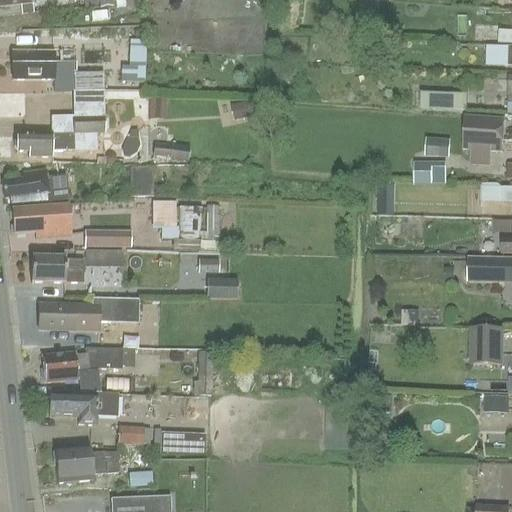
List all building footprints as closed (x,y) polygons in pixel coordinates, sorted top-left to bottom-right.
[(0,0),(0,9),(34,5),(33,0),(0,0)] [(99,0),(101,10),(114,8),(112,0),(99,0)] [(511,32),(500,32),(499,45),(511,45),(511,32)] [(511,67),(511,48),(487,48),(487,67),(511,67)] [(55,73),(65,73),(64,65),(55,66),(55,55),(13,55),(13,59),(16,59),(16,65),(13,65),(13,83),(55,83),(55,73)] [(75,75),(75,93),(105,92),(104,74),(75,75)] [(465,118),(463,152),(503,154),(505,121),(465,118)] [(53,153),(75,153),(97,152),(97,135),(105,135),(105,119),(53,120),(53,136),(32,136),(32,139),(17,139),(17,142),(15,144),(15,150),(18,151),(18,154),(36,154),(36,160),(53,159),(53,153)] [(450,159),(451,141),(427,139),(425,158),(450,159)] [(131,170),(132,198),(153,198),(153,170),(131,170)] [(66,176),(46,180),(45,172),(22,176),(23,181),(1,185),(4,202),(10,201),(11,209),(48,203),(49,205),(70,202),(66,176)] [(379,187),(379,202),(394,202),(394,187),(379,187)] [(511,188),(482,188),(482,203),(511,203),(511,188)] [(176,204),(153,204),(154,231),(162,231),(162,242),(179,241),(179,229),(176,229),(176,204)] [(224,208),(208,207),(207,243),(218,244),(219,228),(223,228),(224,208)] [(36,241),(71,238),(68,209),(13,214),(15,237),(35,235),(36,241)] [(181,210),(180,242),(200,243),(201,211),(181,210)] [(132,234),(86,234),(86,249),(132,250),(132,234)] [(511,240),(502,240),(502,256),(511,256),(511,240)] [(511,284),(511,260),(469,259),(468,284),(511,284)] [(83,275),(83,263),(66,263),(66,261),(31,260),(31,286),(65,286),(66,274),(83,275)] [(342,263),(285,261),(285,281),(341,283),(342,263)] [(219,265),(198,264),(198,275),(219,275),(219,265)] [(238,282),(208,281),(208,301),(238,302),(238,282)] [(38,333),(85,334),(100,335),(100,324),(139,325),(140,302),(93,300),(93,310),(39,308),(38,333)] [(505,331),(471,331),(471,366),(504,366),(505,331)] [(134,356),(122,355),(123,352),(87,351),(87,357),(76,358),(75,357),(43,360),(46,386),(78,383),(77,374),(89,373),(89,371),(122,372),(122,370),(133,370),(134,356)] [(212,398),(212,356),(200,356),(200,384),(194,384),(194,398),(212,398)] [(116,418),(117,397),(74,395),(74,399),(50,398),(49,420),(79,421),(78,427),(97,428),(97,417),(116,418)] [(485,398),(485,415),(509,416),(510,399),(485,398)] [(326,411),(326,453),(346,453),(346,411),(326,411)] [(144,447),(144,430),(120,429),(119,446),(144,447)] [(94,479),(120,476),(118,456),(100,456),(92,457),(91,451),(55,454),(59,488),(95,484),(94,479)] [(172,511),(172,500),(112,502),(112,511),(172,511)]
